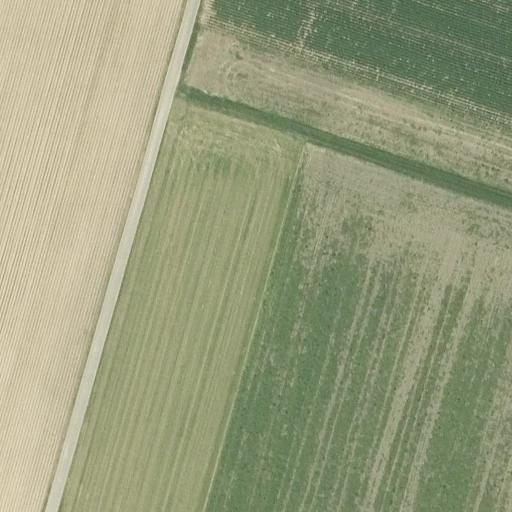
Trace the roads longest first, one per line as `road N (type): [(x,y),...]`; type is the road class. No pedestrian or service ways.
road 1 (track): [(194,0),(51,511)]
road 2 (track): [(168,92),(511,206)]
